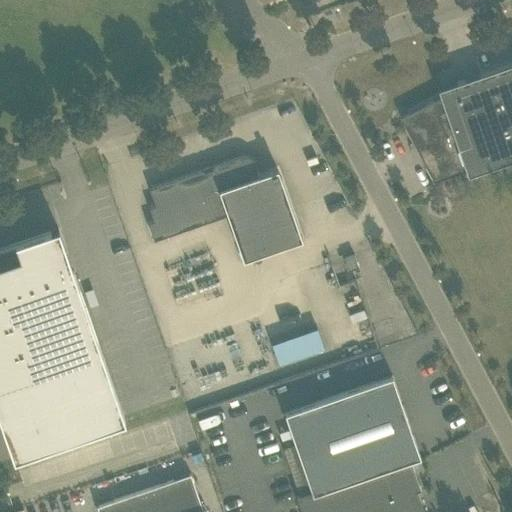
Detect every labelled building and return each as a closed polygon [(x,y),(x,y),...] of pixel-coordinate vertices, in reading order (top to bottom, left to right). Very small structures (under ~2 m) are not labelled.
[(400,117),(410,135),(434,180),(466,169),(468,175),(511,159),(511,62),(457,82),(458,86),(400,117)] [(252,160),(249,157),(244,156),(240,157),(228,160),(227,160),(227,162),(212,166),(213,168),(204,171),(203,169),(152,187),(150,190),(155,205),(152,206),(150,209),(154,220),(151,221),(149,225),(154,239),(228,213),(243,258),(302,238),(280,176),(269,171),(259,174),(256,169),(257,168),(256,168),(254,164),(252,160)] [(59,228),(0,247),(0,418),(1,423),(2,423),(4,430),(32,421),(42,449),(125,420),(59,228)] [(347,270),(357,267),(353,255),(343,258),(347,270)] [(318,328),(272,344),(279,364),(325,348),(318,328)] [(392,374),(285,412),(295,443),(312,491),(297,496),(302,511),(423,511),(415,490),(420,488),(411,459),(420,455),(392,374)] [(205,511),(205,510),(204,510),(190,472),(97,505),(99,511),(205,511)]
